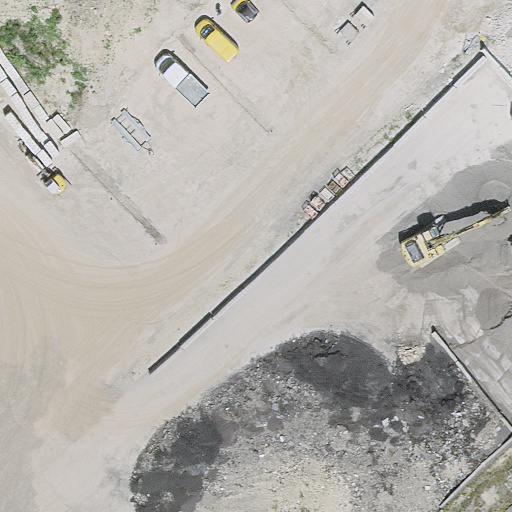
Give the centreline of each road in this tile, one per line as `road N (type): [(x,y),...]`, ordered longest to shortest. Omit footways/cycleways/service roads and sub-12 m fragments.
road 1 (track): [(447,439),(0,240)]
road 2 (track): [(0,168),(166,0)]
